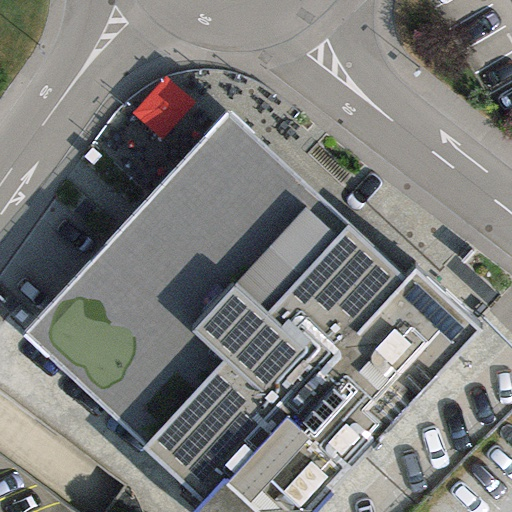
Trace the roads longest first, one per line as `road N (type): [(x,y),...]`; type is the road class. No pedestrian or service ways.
road 1 (tertiary): [(292,0),(511,216)]
road 2 (tertiary): [(145,0),(0,205)]
